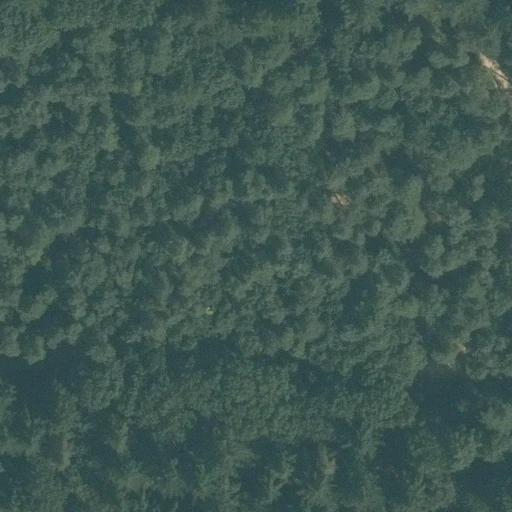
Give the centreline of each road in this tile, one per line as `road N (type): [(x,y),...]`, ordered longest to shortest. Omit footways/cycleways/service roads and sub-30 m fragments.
road 1 (track): [(279,9),(399,511)]
road 2 (track): [(35,0),(90,511)]
road 3 (track): [(0,350),(143,330),(303,325),(511,348)]
road 4 (track): [(122,0),(342,11),(434,0)]
road 5 (track): [(434,0),(511,114)]
